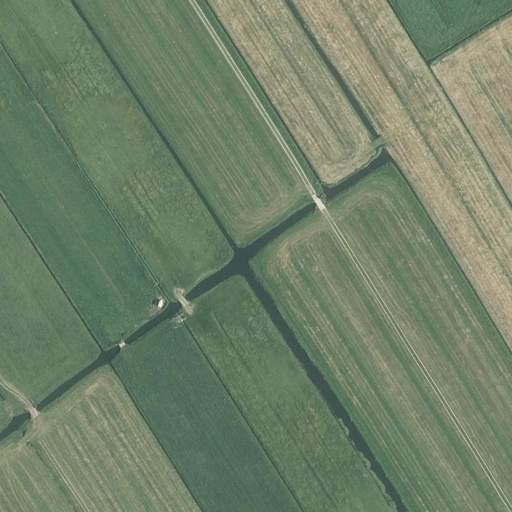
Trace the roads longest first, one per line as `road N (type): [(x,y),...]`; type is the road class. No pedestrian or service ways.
road 1 (track): [(510,511),(188,0)]
road 2 (track): [(0,382),(36,416),(39,439),(85,511)]
